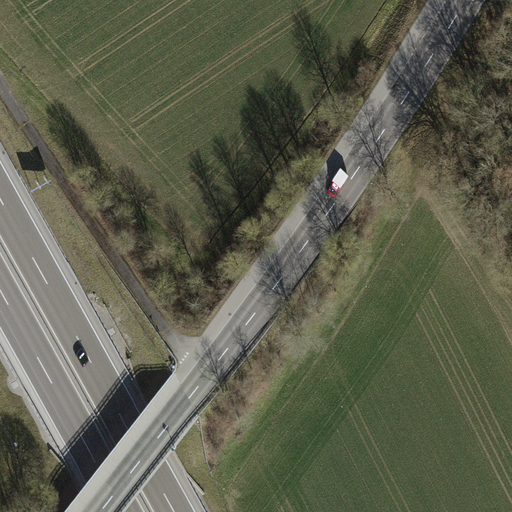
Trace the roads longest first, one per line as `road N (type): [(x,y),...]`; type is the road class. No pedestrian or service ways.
road 1 (tertiary): [(465,0),(336,202),(100,511)]
road 2 (motorway): [(175,511),(0,196)]
road 3 (motorway): [(0,290),(123,511)]
